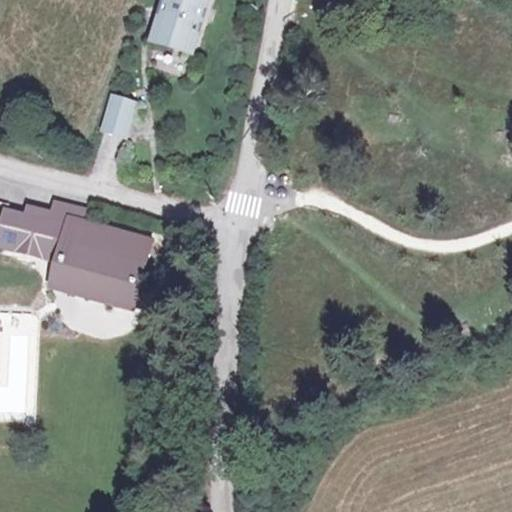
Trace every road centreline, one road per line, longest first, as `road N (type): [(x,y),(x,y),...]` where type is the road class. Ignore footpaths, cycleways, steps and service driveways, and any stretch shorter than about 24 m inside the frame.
road 1 (residential): [(236,229),(226,511)]
road 2 (residential): [(0,172),(236,229)]
road 3 (residential): [(279,0),(236,229)]
